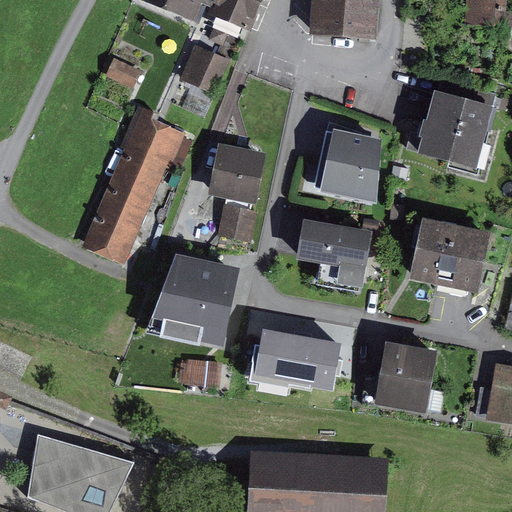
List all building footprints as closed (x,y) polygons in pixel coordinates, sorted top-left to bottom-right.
[(269,0),(161,0),(203,17),(206,9),(257,30),(269,0)] [(381,35),(382,0),(322,0),(321,31),(381,35)] [(234,54),(199,37),(183,71),(217,88),(234,54)] [(438,93),(422,152),(470,165),(486,106),(438,93)] [(88,242),(128,259),(189,125),(150,107),(88,242)] [(332,134),(321,191),(377,202),(378,143),(332,134)] [(262,158),(223,150),(214,191),(253,199),(262,158)] [(426,223),(416,271),(476,284),(486,236),(426,223)] [(368,237),(306,224),(299,259),(324,264),(320,283),(357,291),(368,237)] [(222,328),(232,284),(179,273),(170,317),(222,328)] [(438,350),(394,344),(387,397),(431,403),(438,350)] [(262,380),(318,381),(319,348),(263,347),(262,380)] [(511,364),(507,364),(500,410),(511,412),(511,364)] [(265,429),(261,511),(384,511),(387,433),(265,429)] [(38,436),(29,499),(63,511),(110,511),(133,464),(38,436)]
